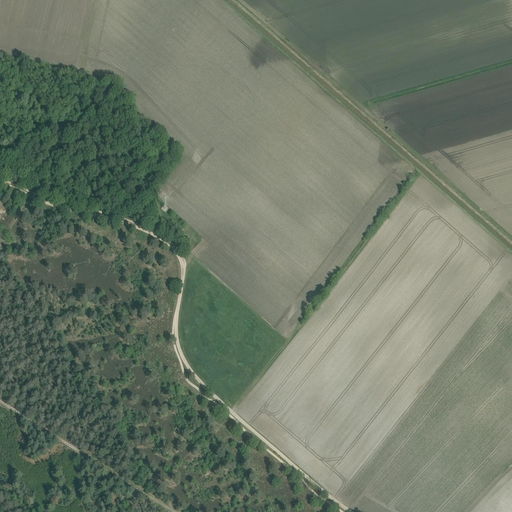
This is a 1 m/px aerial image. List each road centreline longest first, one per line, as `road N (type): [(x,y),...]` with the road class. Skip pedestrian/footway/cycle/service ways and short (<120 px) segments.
road 1 (track): [(349,511),(178,352),(183,271),(169,243),(0,180)]
road 2 (track): [(238,0),(511,241)]
road 3 (track): [(0,401),(177,511)]
